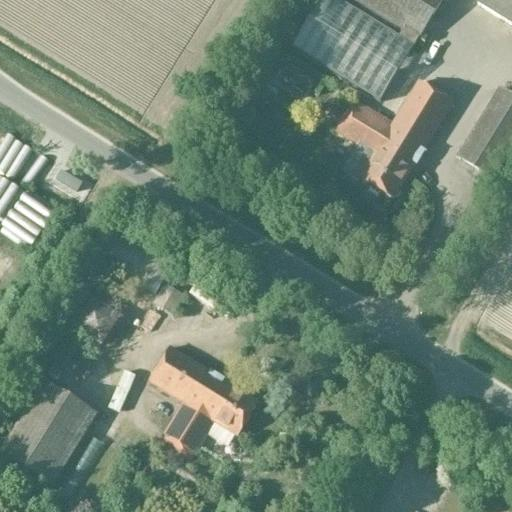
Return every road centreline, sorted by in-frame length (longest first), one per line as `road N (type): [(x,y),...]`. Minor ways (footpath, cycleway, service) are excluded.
road 1 (unclassified): [(511,408),(0,90)]
road 2 (unknown): [(375,323),(420,238),(494,47)]
